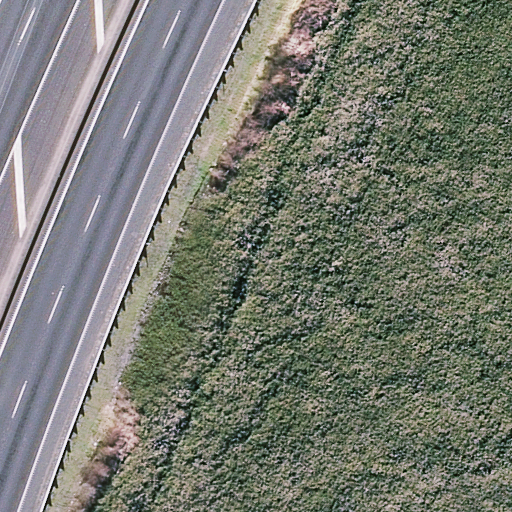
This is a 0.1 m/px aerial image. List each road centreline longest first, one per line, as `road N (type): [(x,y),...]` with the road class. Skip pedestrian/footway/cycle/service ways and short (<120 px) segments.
road 1 (trunk): [(245,0),(118,289),(34,511)]
road 2 (trunk): [(0,157),(72,0)]
